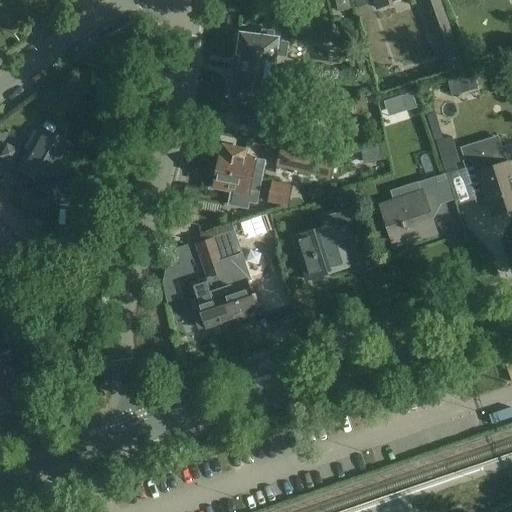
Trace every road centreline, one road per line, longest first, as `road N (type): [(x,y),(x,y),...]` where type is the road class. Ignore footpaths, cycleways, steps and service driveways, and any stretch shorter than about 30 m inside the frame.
road 1 (residential): [(140,431),(119,343),(121,318),(170,151),(187,0)]
road 2 (secondary): [(140,431),(511,311)]
road 3 (residential): [(0,90),(132,0)]
road 4 (secondary): [(0,483),(140,431)]
